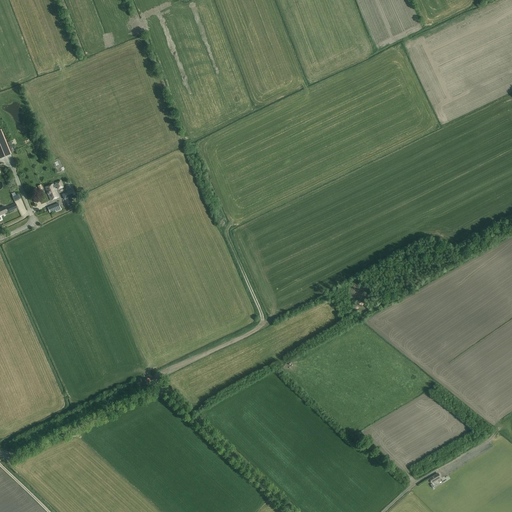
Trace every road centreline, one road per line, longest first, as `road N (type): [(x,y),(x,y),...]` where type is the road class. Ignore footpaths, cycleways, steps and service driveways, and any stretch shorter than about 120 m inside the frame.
road 1 (unclassified): [(294,511),(158,390),(16,455),(0,452)]
road 2 (unknown): [(381,511),(498,430)]
